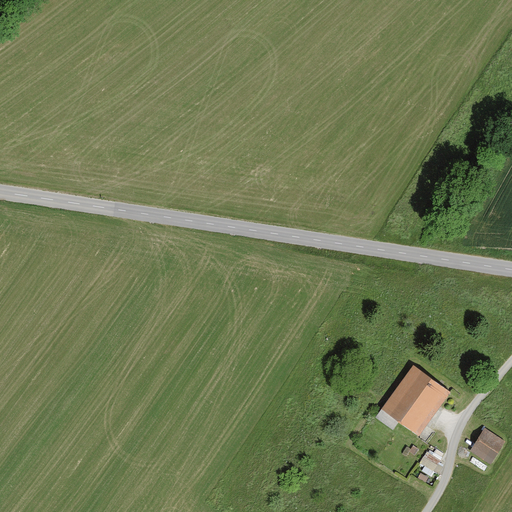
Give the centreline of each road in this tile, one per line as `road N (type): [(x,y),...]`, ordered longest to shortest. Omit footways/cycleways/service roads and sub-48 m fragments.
road 1 (unclassified): [(511,268),(0,193)]
road 2 (track): [(511,359),(454,430),(445,476),(424,511)]
